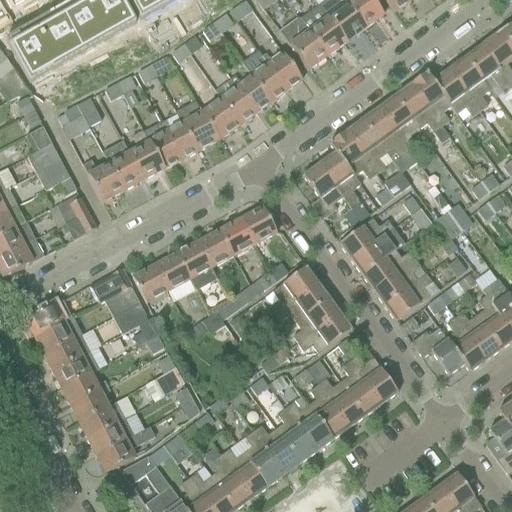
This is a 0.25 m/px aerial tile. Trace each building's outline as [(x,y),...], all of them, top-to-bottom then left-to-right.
[(118,0),(81,0),(4,43),(29,86),(134,27),(118,0)] [(126,0),(139,24),(181,0),(126,0)] [(209,0),(202,0),(201,1),(207,12),(214,8),(209,0)] [(223,0),(214,0),(220,10),(227,6),(223,0)] [(277,0),(254,0),(262,11),(277,0)] [(339,0),(329,0),(318,9),(345,46),(364,32),(346,9),(339,0)] [(352,0),(355,3),(346,9),(364,32),(382,19),(368,0),(352,0)] [(408,5),(404,0),(380,0),(392,16),(408,5)] [(244,5),(229,15),(235,24),(250,14),(244,5)] [(300,22),(299,23),(326,60),(345,46),(318,9),(300,22)] [(224,18),(212,27),(219,36),(230,28),(224,18)] [(175,20),(161,28),(167,38),(181,31),(175,20)] [(326,60),(298,22),(280,35),(307,73),(326,60)] [(511,25),(503,32),(502,33),(500,34),(511,50),(511,25)] [(212,27),(201,35),(208,44),(219,36),(212,27)] [(511,50),(500,34),(479,49),(510,92),(511,90),(511,76),(506,68),(511,63),(511,50)] [(192,41),(181,49),(188,58),(199,51),(200,50),(193,40),(192,41)] [(181,49),(170,57),(178,66),(188,58),(181,49)] [(479,49),(464,60),(482,85),(490,80),(503,97),(510,92),(479,49)] [(123,53),(109,61),(114,71),(129,64),(123,53)] [(256,55),(241,66),(249,78),(250,77),(270,105),(285,94),(261,61),(256,55)] [(266,57),(261,61),(285,94),(301,82),(281,55),(270,63),(266,57)] [(0,99),(4,105),(24,94),(26,93),(0,58),(0,99)] [(464,60),(448,72),(479,115),(486,109),(480,101),(489,95),(482,85),(464,60)] [(164,62),(151,69),(156,79),(170,72),(164,62)] [(151,69),(137,76),(142,87),(156,79),(151,69)] [(448,72),(432,84),(450,110),(456,119),(464,113),(470,121),(479,115),(448,72)] [(425,77),(409,88),(440,130),(441,131),(448,125),(442,116),(450,110),(432,84),(426,76),(425,77)] [(235,79),(229,83),(254,117),(270,105),(250,77),(249,78),(239,85),(235,79)] [(89,78),(82,82),(88,93),(95,89),(89,78)] [(129,81),(116,87),(121,98),(134,91),(129,81)] [(229,93),(219,100),(239,128),(254,117),(229,83),(225,86),(229,93)] [(116,87),(103,94),(108,105),(121,98),(116,87)] [(409,88),(393,100),(418,134),(426,128),(440,148),(448,142),(448,141),(441,131),(440,130),(409,88)] [(66,90),(59,94),(65,105),(72,101),(66,90)] [(219,100),(201,114),(219,142),(239,128),(219,100)] [(393,100),(377,112),(408,154),(415,148),(409,140),(418,134),(393,100)] [(25,101),(16,107),(22,118),(32,113),(25,101)] [(81,118),(87,130),(100,123),(88,102),(76,109),(81,118)] [(181,124),(180,125),(197,154),(219,142),(201,114),(199,114),(193,103),(175,113),(181,124)] [(64,118),(56,122),(61,130),(72,124),(79,137),(88,132),(87,130),(81,118),(76,109),(63,116),(64,118)] [(377,112),(361,123),(386,157),(395,151),(401,159),(408,154),(377,112)] [(32,113),(22,118),(28,129),(29,131),(30,132),(39,127),(39,125),(32,113)] [(164,123),(160,125),(180,163),(197,154),(180,125),(169,131),(164,123)] [(361,123),(345,135),(376,177),(383,172),(377,164),(386,157),(361,123)] [(142,133),(141,133),(162,173),(180,163),(160,125),(142,134),(142,133)] [(36,133),(28,137),(37,154),(39,153),(45,150),(47,148),(49,147),(40,131),(39,132),(36,133)] [(137,152),(128,157),(142,183),(162,173),(141,133),(130,139),(137,152)] [(345,135),(329,147),(354,181),(361,175),(367,183),(368,183),(376,177),(345,135)] [(102,157),(108,167),(123,194),(142,183),(128,157),(122,146),(102,157)] [(30,158),(26,160),(35,177),(55,166),(56,165),(58,164),(49,147),(47,148),(45,150),(39,153),(37,154),(30,158)] [(334,156),(318,167),(342,200),(349,210),(357,204),(350,194),(359,188),(354,181),(329,147),(328,148),(334,156)] [(395,151),(386,157),(400,177),(416,165),(408,154),(401,159),(395,151)] [(123,194),(108,167),(96,174),(90,163),(82,168),(102,205),(123,194)] [(511,163),(502,170),(509,181),(511,178),(511,163)] [(55,166),(35,177),(44,194),(51,190),(56,188),(66,182),(68,182),(58,164),(56,165),(55,166)] [(342,200),(318,167),(302,179),(318,202),(309,209),(320,225),(335,214),(331,208),(342,200)] [(0,195),(3,193),(7,192),(14,188),(6,172),(0,174),(0,195)] [(398,176),(383,187),(385,190),(386,192),(391,199),(403,190),(406,187),(398,176)] [(490,179),(480,186),(488,197),(498,189),(490,179)] [(56,188),(51,190),(56,198),(60,195),(63,200),(74,193),(68,182),(66,182),(56,188)] [(480,186),(470,194),(477,204),(488,197),(480,186)] [(3,193),(0,195),(0,217),(12,211),(15,209),(8,195),(7,192),(3,193)] [(386,192),(374,201),(380,208),(391,199),(386,192)] [(439,198),(431,204),(439,214),(447,208),(439,198)] [(77,199),(55,210),(65,228),(76,222),(86,217),(79,203),(77,199)] [(400,206),(410,219),(419,213),(408,200),(400,206)] [(497,200),(487,207),(494,217),(504,210),(497,200)] [(487,207),(476,215),(483,225),(494,217),(487,207)] [(12,211),(0,217),(0,237),(13,231),(21,227),(24,225),(15,209),(12,211)] [(454,226),(463,219),(456,209),(447,216),(454,226)] [(261,210),(239,222),(253,248),(275,236),(261,210)] [(351,212),(341,218),(351,231),(360,225),(351,212)] [(419,213),(410,219),(415,226),(424,220),(419,213)] [(444,233),(454,226),(447,216),(437,223),(444,233)] [(76,222),(64,229),(72,244),(84,238),(95,232),(86,217),(76,222)] [(454,226),(461,235),(471,228),(463,219),(454,226)] [(239,222),(218,234),(232,260),(253,248),(239,222)] [(338,248),(350,264),(391,234),(386,226),(378,232),(371,224),(338,248)] [(13,231),(0,237),(0,260),(30,244),(33,243),(24,225),(21,227),(13,231)] [(461,235),(454,226),(444,233),(451,242),(461,235)] [(428,236),(437,247),(446,240),(438,229),(428,236)] [(218,234),(196,245),(210,271),(232,260),(218,234)] [(391,234),(350,264),(354,270),(361,279),(394,255),(402,249),(397,241),(391,234)] [(446,240),(437,247),(446,259),(455,252),(446,240)] [(30,244),(0,260),(0,277),(2,281),(39,262),(42,260),(33,243),(30,244)] [(196,245),(175,257),(189,283),(195,294),(216,283),(210,271),(196,245)] [(361,279),(372,295),(414,264),(408,257),(400,263),(394,255),(361,279)] [(175,257),(153,268),(167,294),(189,283),(175,257)] [(464,273),(456,262),(446,269),(454,280),(464,273)] [(372,295),(383,309),(416,285),(411,277),(419,271),(414,264),(372,295)] [(280,267),(268,276),(275,285),(286,277),(280,267)] [(167,294),(153,268),(131,280),(145,306),(167,294)] [(270,309),(275,317),(316,287),(304,271),(272,295),(278,303),(270,309)] [(120,273),(88,290),(98,309),(104,306),(129,292),(130,292),(120,273)] [(275,285),(268,276),(256,285),(263,294),(275,285)] [(416,285),(383,309),(395,325),(428,301),(422,293),(430,287),(424,279),(416,285)] [(468,279),(456,287),(463,296),(475,287),(468,279)] [(189,283),(167,294),(173,306),(195,294),(189,283)] [(497,284),(481,295),(484,300),(485,299),(511,335),(511,336),(511,304),(507,297),(497,284)] [(289,318),(295,326),(327,302),(316,287),(275,317),(281,324),(289,318)] [(129,292),(104,306),(112,321),(125,314),(128,313),(138,307),(129,292)] [(450,292),(438,301),(445,309),(456,301),(450,292)] [(240,297),(229,306),(235,315),(247,306),(240,297)] [(484,313),(476,319),(500,353),(511,344),(511,336),(485,299),(478,305),(484,313)] [(438,301),(426,309),(433,318),(445,309),(438,301)] [(292,340),(298,348),(339,318),(327,302),(295,326),(301,334),(292,340)] [(25,324),(34,341),(71,322),(62,304),(53,309),(25,324)] [(217,314),(208,321),(213,330),(215,329),(216,328),(220,325),(221,326),(224,323),(235,315),(229,306),(217,314)] [(125,314),(112,321),(122,338),(135,331),(137,330),(146,325),(143,320),(145,320),(138,307),(128,313),(125,314)] [(461,317),(454,322),(485,364),(500,353),(476,319),(468,325),(461,317)] [(339,318),(298,348),(302,354),(310,348),(317,358),(350,333),(339,318)] [(146,325),(137,330),(140,336),(145,345),(156,339),(161,337),(155,326),(152,321),(146,325)] [(198,326),(188,333),(189,335),(195,342),(205,335),(206,335),(206,334),(210,339),(223,329),(221,326),(220,325),(216,328),(215,329),(213,330),(208,321),(200,326),(200,325),(198,326)] [(238,321),(229,328),(240,342),(249,336),(238,321)] [(410,321),(398,330),(405,339),(417,330),(410,321)] [(34,341),(42,358),(80,339),(71,322),(34,341)] [(446,343),(445,343),(463,368),(469,376),(485,364),(454,322),(447,327),(453,336),(445,341),(446,343)] [(91,333),(80,339),(88,356),(97,351),(100,350),(91,333)] [(188,333),(178,340),(185,350),(195,342),(189,335),(188,333)] [(420,340),(410,347),(421,362),(430,355),(447,379),(463,368),(446,345),(445,343),(437,333),(428,340),(425,336),(420,340)] [(140,336),(131,341),(136,350),(144,346),(145,345),(140,336)] [(240,342),(250,357),(259,350),(249,336),(240,342)] [(42,358),(51,375),(88,356),(80,339),(42,358)] [(145,345),(144,346),(151,358),(163,352),(156,339),(145,345)] [(349,341),(338,349),(344,358),(355,350),(349,341)] [(88,356),(51,375),(60,392),(89,377),(93,374),(96,373),(105,368),(97,351),(88,356)] [(282,351),(270,360),(277,369),(289,361),(282,351)] [(236,356),(229,361),(234,369),(242,363),(236,356)] [(166,360),(156,366),(163,378),(171,374),(173,373),(171,369),(166,360)] [(270,360),(259,368),(261,371),(266,378),(277,369),(270,360)] [(357,360),(349,366),(380,409),(397,397),(372,363),(363,369),(357,360)] [(317,365),(304,374),(311,383),(315,389),(328,380),(317,365)] [(347,380),(339,386),(346,397),(364,421),(380,409),(349,366),(341,372),(347,380)] [(151,385),(145,389),(154,405),(182,388),(173,373),(171,374),(163,378),(153,384),(151,385)] [(304,374),(293,382),(299,392),(311,383),(304,374)] [(60,392),(69,409),(106,389),(103,384),(95,389),(89,377),(60,392)] [(267,388),(273,398),(286,389),(280,380),(267,388)] [(260,382),(249,391),(254,399),(255,400),(267,391),(266,391),(266,390),(264,387),(260,382)] [(324,384),(316,389),(348,433),(364,421),(346,397),(339,386),(330,392),(324,384)] [(69,409),(77,425),(106,410),(100,399),(109,395),(106,389),(69,409)] [(314,404),(306,410),(314,420),(332,445),(348,433),(316,389),(316,390),(308,395),(314,404)] [(184,392),(173,399),(180,410),(191,404),(184,392)] [(240,396),(229,404),(230,405),(236,414),(247,406),(246,404),(241,397),(240,396)] [(126,400),(114,406),(123,423),(135,417),(126,400)] [(221,402),(208,410),(215,420),(227,412),(221,402)] [(511,403),(511,404),(497,414),(503,422),(511,435),(511,403)] [(191,404),(180,410),(188,424),(198,416),(191,404)] [(77,425),(86,442),(123,423),(114,406),(106,410),(77,425)] [(292,407),(284,413),(315,456),(332,445),(314,420),(306,410),(298,416),(292,407)] [(282,427),(274,433),(281,444),(299,468),(315,456),(284,413),(276,419),(282,427)] [(143,433),(135,417),(123,423),(132,439),(143,433)] [(206,417),(195,425),(201,435),(213,426),(206,417)] [(493,441),(484,448),(505,478),(511,473),(511,435),(503,422),(488,433),(493,441)] [(123,423),(86,442),(95,459),(132,439),(123,423)] [(195,425),(182,435),(189,444),(201,435),(195,425)] [(132,439),(95,459),(104,477),(133,462),(129,454),(153,441),(148,431),(143,433),(132,439)] [(260,431),(252,437),(283,480),(299,468),(281,444),(274,433),(266,439),(260,431)] [(250,451),(242,457),(249,467),(267,491),(283,480),(252,437),(244,442),(250,451)] [(178,438),(162,450),(169,459),(175,468),(191,457),(178,438)] [(244,442),(235,448),(242,457),(250,451),(244,442)] [(235,448),(227,454),(233,463),(242,457),(235,448)] [(162,450),(147,461),(153,470),(169,459),(162,450)] [(227,454),(219,460),(250,503),(267,491),(249,467),(242,457),(233,463),(227,454)] [(217,474),(209,480),(217,491),(231,511),(238,511),(250,503),(219,460),(211,466),(217,474)] [(147,461),(119,475),(129,489),(144,479),(154,471),(153,470),(147,461)] [(146,482),(158,499),(144,509),(146,511),(181,511),(178,506),(177,504),(168,491),(154,471),(144,479),(146,482)] [(203,472),(195,478),(201,486),(209,480),(203,472)] [(455,477),(439,490),(454,511),(478,511),(480,511),(455,477)] [(195,478),(187,484),(207,511),(231,511),(217,491),(209,480),(201,486),(195,478)] [(185,498),(177,504),(178,506),(181,511),(207,511),(187,484),(179,489),(185,498)] [(454,511),(439,490),(422,501),(430,511),(454,511)] [(430,511),(422,501),(407,511),(430,511)]
